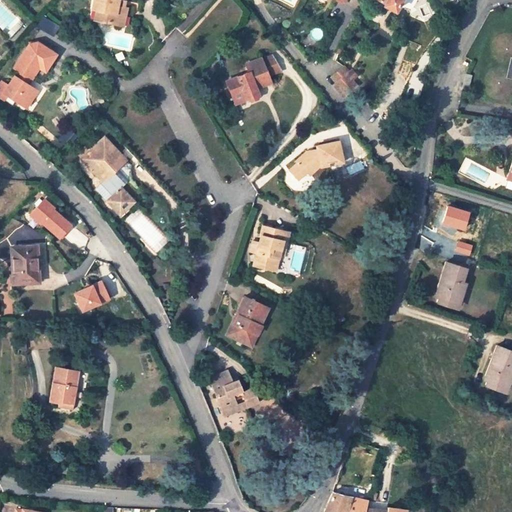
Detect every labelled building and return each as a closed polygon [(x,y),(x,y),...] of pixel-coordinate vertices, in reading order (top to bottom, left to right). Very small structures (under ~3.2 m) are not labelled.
[(93,0),(92,6),(96,7),(101,8),(99,18),(118,22),(120,12),(123,13),(124,4),(117,3),(118,0),(93,0)] [(366,0),(366,1),(381,9),(384,4),(396,11),(401,0),(366,0)] [(127,5),(124,4),(123,13),(120,12),(118,22),(123,23),(127,5)] [(43,19),(38,27),(48,32),(52,24),(43,19)] [(18,97),(24,101),(33,87),(25,81),(28,75),(31,77),(37,66),(43,58),(51,62),(58,52),(40,40),(28,43),(26,47),(13,65),(20,69),(16,75),(13,74),(7,84),(3,90),(16,99),(18,97)] [(461,52),(466,54),(465,57),(472,61),(477,50),(470,47),(469,49),(464,47),(461,52)] [(259,94),(256,87),(254,83),(269,76),(268,74),(282,68),(273,52),(261,57),(246,63),(249,71),(227,81),(234,99),(245,95),(247,98),(250,100),(257,97),(259,94)] [(43,58),(37,66),(46,70),(51,62),(43,58)] [(332,73),(337,79),(333,82),(342,93),(355,82),(352,78),(356,74),(351,67),(349,69),(344,63),(332,73)] [(269,76),(254,83),(256,87),(271,81),(269,76)] [(236,103),(247,98),(245,95),(234,99),(236,103)] [(81,153),(102,176),(109,170),(115,164),(115,156),(121,150),(104,131),(81,153)] [(291,164),(295,166),(290,172),(299,178),(307,168),(310,171),(317,162),(318,166),(340,159),(334,137),(311,144),(312,148),(309,149),(311,153),(305,155),(301,151),(291,164)] [(125,154),(121,150),(115,156),(115,164),(125,154)] [(302,181),(310,171),(307,168),(299,178),(302,181)] [(101,177),(113,190),(121,182),(109,170),(102,176),(101,177)] [(120,209),(127,203),(121,196),(127,190),(121,182),(113,190),(101,177),(100,179),(103,183),(99,187),(120,209)] [(134,196),(127,190),(121,196),(127,203),(134,196)] [(70,226),(42,201),(29,215),(39,224),(40,223),(51,233),(52,232),(58,238),(70,226)] [(265,266),(267,260),(277,263),(285,229),(263,224),(260,233),(261,234),(259,241),(255,243),(252,242),(250,248),(257,250),(254,263),(264,265),(265,266)] [(35,270),(37,269),(36,246),(10,247),(12,284),(23,283),(23,280),(35,279),(35,270)] [(464,269),(444,262),(434,295),(438,296),(437,300),(449,304),(448,307),(456,310),(459,299),(454,297),(456,292),(461,293),(464,284),(460,283),(464,269)] [(76,302),(81,300),(85,309),(107,299),(99,282),(72,294),(76,302)] [(235,320),(232,319),(226,331),(245,341),(251,329),(256,331),(260,322),(259,322),(267,305),(244,294),(235,311),(238,313),(235,320)] [(81,300),(76,302),(80,311),(85,309),(81,300)] [(250,343),(256,331),(251,329),(245,341),(250,343)] [(511,367),(511,364),(511,352),(497,347),(485,379),(489,380),(487,383),(499,388),(498,390),(506,393),(509,383),(504,381),(505,376),(511,378),(511,375),(511,367)] [(229,378),(224,366),(207,374),(210,382),(212,381),(215,389),(213,390),(220,406),(234,400),(233,395),(241,391),(245,401),(255,397),(249,383),(240,387),(237,381),(231,383),(229,378)] [(48,401),(59,403),(59,401),(73,403),(78,371),(70,369),(60,368),(55,367),(48,401)] [(245,402),(245,401),(241,391),(233,395),(234,400),(220,406),(223,412),(245,402)] [(273,397),(259,404),(264,412),(278,405),(273,397)] [(73,403),(59,401),(59,403),(58,408),(71,410),(73,403)] [(77,470),(93,473),(95,465),(79,463),(77,470)] [(323,511),(327,511),(362,511),(364,507),(367,500),(331,493),(323,511)]
